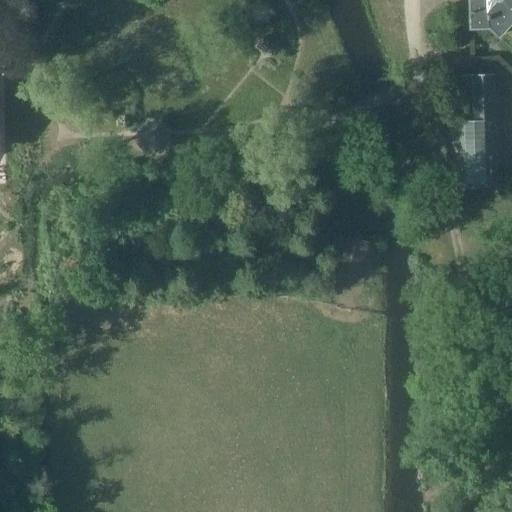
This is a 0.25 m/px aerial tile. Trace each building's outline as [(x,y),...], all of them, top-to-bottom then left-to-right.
[(511,0),(465,0),(467,29),(486,28),(497,37),(511,20),(511,0)] [(277,48),(261,38),(256,46),(271,57),(277,48)] [(455,185),(495,184),(491,77),(451,78),(455,185)] [(157,151),(168,142),(168,128),(158,117),(144,118),(134,128),(135,140),(143,151),(157,151)] [(355,282),(367,243),(325,231),(320,247),(339,253),(333,275),(355,282)]
